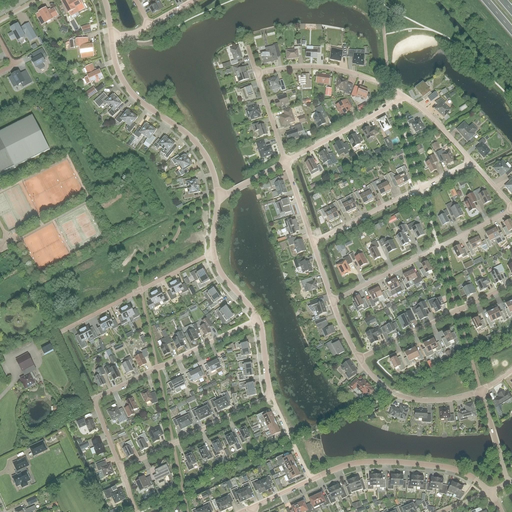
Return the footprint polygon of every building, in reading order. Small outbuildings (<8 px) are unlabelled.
[(74,8),(77,6),(80,5),(77,0),(73,0),(71,2),(69,0),(63,0),(64,1),(62,2),(68,13),(69,13),(71,16),(76,13),(74,10),(75,9),(74,8)] [(153,7),(149,9),(153,14),(159,11),(161,9),(159,6),(162,5),(158,0),(151,4),(153,7)] [(46,9),(39,12),(41,15),(38,17),(41,22),(44,20),(45,23),(52,20),(51,18),(58,15),(54,9),(48,12),(46,9)] [(11,34),(9,35),(10,35),(12,39),(14,38),(16,37),(18,41),(19,41),(18,40),(24,37),(24,38),(25,37),(23,35),(26,33),(31,41),(36,38),(31,29),(28,24),(23,27),(23,28),(20,29),(18,25),(17,25),(12,28),(11,28),(14,32),(11,34)] [(84,34),(91,32),(89,25),(82,28),(84,34)] [(74,47),(80,47),(81,54),(84,54),(85,57),(90,57),(90,53),(94,53),(92,45),(88,45),(87,38),(80,39),(73,40),(74,47)] [(263,59),(264,63),(277,60),(276,54),(279,53),(277,44),(274,45),(274,47),(266,49),(267,53),(261,54),(262,60),(263,59)] [(238,46),(231,49),(231,50),(230,51),(231,52),(231,53),(232,54),(234,61),(231,62),(232,65),(238,63),(237,60),(242,58),(238,46)] [(347,56),(346,46),(343,46),(342,51),(336,50),(336,49),(332,48),(331,53),(332,53),(331,59),(340,61),(341,56),(347,56)] [(294,47),(294,50),(286,51),(287,59),(298,58),(298,55),(301,54),(301,47),(294,47)] [(320,54),(321,47),(313,47),(313,50),(306,50),(306,57),(317,58),(317,54),(320,54)] [(32,61),(36,68),(45,62),(42,57),(45,56),(46,57),(42,49),(37,52),(39,57),(32,61)] [(364,61),(364,55),(356,54),(357,50),(349,50),(349,57),(353,58),(353,64),(359,65),(364,66),(364,61)] [(88,77),(85,78),(88,85),(91,83),(103,78),(99,71),(96,72),(92,65),(86,68),(89,75),(88,76),(88,77)] [(239,65),(233,67),(235,75),(236,74),(239,82),(249,79),(247,74),(246,74),(244,67),(240,69),(239,65)] [(12,75),(12,76),(9,78),(13,85),(16,83),(18,86),(21,84),(23,87),(31,83),(28,76),(23,79),(19,72),(12,75)] [(53,75),(58,83),(61,81),(57,73),(53,75)] [(312,89),(311,80),(309,80),(309,74),(305,74),(305,76),(303,76),(303,75),(296,77),(298,82),(300,82),(300,85),(302,85),(302,89),(312,89)] [(330,76),(317,74),(316,82),(329,84),(330,76)] [(279,83),(277,77),(268,80),(271,90),(280,87),(282,91),(286,90),(283,82),(279,83)] [(336,88),(341,89),(340,91),(345,92),(344,94),(348,95),(350,88),(346,87),(348,81),(342,79),(343,79),(338,77),(337,82),(336,88)] [(432,95),(427,88),(430,87),(427,83),(428,82),(427,82),(422,85),(420,85),(419,86),(414,89),(415,89),(417,93),(419,92),(425,101),(428,99),(431,102),(438,96),(435,93),(432,95)] [(256,99),(252,87),(248,88),(247,85),(248,84),(236,88),(239,87),(244,102),(255,98),(255,99),(256,99)] [(90,98),(97,93),(93,87),(86,93),(90,98)] [(368,90),(360,87),(356,96),(366,99),(368,93),(367,93),(368,90)] [(109,107),(118,99),(114,94),(109,99),(104,93),(103,93),(104,93),(94,102),(99,108),(103,104),(105,106),(107,104),(109,107)] [(275,102),(277,108),(281,106),(288,103),(286,96),(284,97),(283,94),(276,96),(278,99),(279,101),(275,102)] [(446,103),(441,98),(435,102),(439,106),(436,109),(435,109),(438,112),(441,114),(441,115),(444,117),(446,115),(446,114),(450,110),(444,105),(446,103)] [(117,108),(122,103),(118,99),(109,107),(112,109),(108,113),(112,117),(120,111),(117,108)] [(341,106),(337,108),(339,112),(340,111),(342,115),(347,112),(346,111),(349,110),(349,109),(351,108),(347,100),(340,104),(341,106)] [(259,114),(261,113),(259,108),(257,108),(256,104),(255,105),(254,102),(250,103),(248,104),(247,105),(249,112),(248,112),(247,113),(248,117),(249,117),(251,117),(252,120),(260,117),(259,114)] [(318,127),(326,123),(324,119),(327,117),(321,106),(315,109),(318,115),(313,118),(318,127)] [(286,115),(280,117),(283,125),(294,121),(290,109),(285,111),(286,115)] [(125,123),(133,114),(128,110),(124,115),(121,113),(115,120),(120,124),(123,121),(125,123)] [(133,123),(138,118),(133,114),(125,123),(128,125),(126,128),(128,129),(127,131),(130,133),(136,125),(133,123)] [(0,175),(19,166),(50,149),(32,115),(0,131),(0,175)] [(383,119),(379,121),(381,125),(379,126),(381,129),(382,128),(384,131),(391,128),(389,125),(390,124),(387,118),(383,120),(383,119)] [(425,128),(423,125),(422,125),(420,120),(415,122),(413,119),(408,121),(410,125),(411,124),(416,132),(421,130),(425,128)] [(260,137),(268,134),(264,124),(260,126),(259,122),(252,125),(254,132),(258,131),(260,137)] [(145,136),(152,126),(146,123),(142,129),(139,127),(134,135),(139,139),(142,134),(145,136)] [(464,123),(457,130),(467,141),(474,134),(473,133),(477,130),(472,125),(469,128),(464,123)] [(296,130),(286,133),(289,141),(295,139),(296,139),(298,138),(299,137),(297,133),(303,131),(301,124),(294,126),(296,130)] [(153,136),(157,130),(152,126),(145,136),(148,138),(145,142),(150,145),(156,138),(153,136)] [(374,136),(378,133),(375,127),(372,129),(370,130),(369,127),(362,130),(367,140),(374,136)] [(355,134),(348,138),(353,148),(361,144),(360,143),(363,141),(360,136),(357,137),(355,134)] [(163,149),(170,140),(166,136),(161,141),(158,139),(153,145),(158,149),(160,147),(163,149)] [(483,145),(486,142),(483,139),(478,143),(480,145),(476,148),(481,154),(484,158),(488,154),(487,154),(490,152),(483,145)] [(171,149),(175,144),(170,140),(163,149),(166,151),(164,154),(166,155),(164,157),(167,159),(173,151),(174,151),(171,149)] [(273,154),(271,147),(266,149),(263,141),(257,143),(259,152),(259,153),(260,157),(261,157),(261,158),(273,154)] [(344,144),(342,141),(333,146),(339,156),(344,154),(345,155),(349,153),(348,151),(350,150),(347,143),(344,144)] [(440,148),(437,142),(432,145),(434,151),(440,148)] [(376,156),(387,151),(385,146),(374,152),(376,156)] [(330,158),(326,150),(319,154),(324,164),(327,162),(329,167),(337,162),(334,156),(330,158)] [(435,153),(440,162),(445,160),(447,164),(454,161),(449,151),(446,153),(445,151),(443,152),(442,150),(435,153)] [(179,166),(189,160),(186,154),(180,158),(178,155),(171,160),(175,165),(177,163),(179,166)] [(431,173),(437,169),(434,164),(438,162),(434,155),(429,158),(430,161),(426,163),(431,173)] [(310,159),(309,159),(307,160),(307,161),(307,162),(306,163),(308,167),(307,167),(310,172),(318,169),(320,173),(323,171),(320,165),(317,166),(316,164),(315,163),(314,163),(312,159),(310,160),(310,159)] [(187,169),(193,165),(189,160),(179,166),(181,169),(178,171),(182,176),(188,172),(189,172),(187,169)] [(509,168),(502,162),(498,165),(494,168),(497,172),(498,172),(501,176),(506,171),(509,174),(511,170),(511,165),(509,168)] [(408,173),(406,170),(404,166),(401,168),(402,170),(400,171),(402,175),(399,176),(404,185),(408,183),(407,182),(408,181),(405,174),(408,173)] [(404,185),(399,176),(397,177),(396,176),(391,173),(388,174),(392,181),(395,180),(398,186),(399,186),(400,187),(404,185)] [(386,183),(382,185),(386,194),(391,192),(390,191),(391,190),(387,183),(390,182),(387,175),(384,177),(387,182),(386,183)] [(199,186),(198,180),(191,181),(190,178),(182,180),(184,186),(187,185),(187,188),(199,186)] [(275,186),(277,191),(272,192),(274,198),(279,196),(279,195),(287,193),(283,181),(278,183),(277,178),(271,181),(272,187),(275,186)] [(382,185),(379,180),(372,184),(375,190),(377,188),(381,195),(382,195),(382,196),(386,194),(382,185)] [(367,186),(367,187),(363,190),(363,189),(365,194),(369,203),(373,200),(373,199),(374,199),(370,192),(373,191),(370,185),(367,186)] [(194,193),(200,192),(199,186),(187,188),(188,192),(185,193),(186,195),(184,195),(185,199),(194,197),(194,198),(195,198),(194,193)] [(480,197),(484,205),(491,201),(486,191),(482,193),(480,189),(474,192),(477,199),(480,197)] [(369,203),(365,194),(362,195),(362,194),(361,194),(361,193),(360,193),(359,193),(358,194),(357,191),(354,193),(357,199),(360,197),(364,204),(365,204),(365,205),(369,203)] [(468,200),(464,202),(469,212),(476,209),(473,204),(477,202),(473,193),(466,196),(468,200)] [(353,194),(350,195),(350,196),(348,197),(350,201),(347,202),(352,211),(356,209),(356,208),(353,201),(356,200),(353,194)] [(289,205),(290,205),(288,199),(281,201),(275,203),(277,210),(279,209),(280,210),(280,211),(281,212),(282,212),(284,212),(285,212),(285,213),(291,211),(289,205)] [(352,211),(347,202),(346,199),(345,199),(344,199),(340,201),(340,200),(337,202),(340,208),(343,206),(346,213),(347,212),(348,214),(352,211)] [(459,208),(458,205),(454,207),(452,202),(446,205),(449,212),(452,211),(456,219),(463,215),(461,212),(462,212),(462,209),(460,208),(459,208)] [(335,203),(333,204),(328,207),(335,220),(339,218),(338,217),(339,217),(336,210),(338,208),(335,203)] [(335,220),(328,207),(320,211),(323,216),(326,215),(329,222),(330,221),(331,222),(335,220)] [(445,214),(438,217),(443,225),(449,222),(446,216),(449,215),(446,210),(443,211),(445,214)] [(296,237),(294,238),(293,235),(296,234),(296,232),(300,231),(296,220),(292,221),(292,220),(285,222),(287,228),(286,229),(287,232),(288,232),(290,236),(287,237),(288,240),(290,246),(295,244),(298,253),(305,251),(303,244),(304,244),(302,239),(297,241),(296,237)] [(511,221),(510,220),(504,223),(506,227),(503,229),(507,236),(511,233),(511,222),(511,221)] [(415,222),(407,226),(410,231),(413,230),(417,238),(425,234),(421,228),(424,227),(422,223),(419,224),(417,226),(415,222)] [(404,225),(398,228),(401,234),(397,236),(402,246),(409,242),(404,234),(407,232),(404,225)] [(494,228),(490,230),(495,239),(497,244),(502,242),(506,240),(502,234),(499,235),(496,228),(495,229),(494,228)] [(487,233),(486,233),(489,240),(486,242),(489,248),(492,246),(490,242),(491,241),(495,239),(490,230),(486,232),(487,233)] [(478,238),(477,236),(473,239),(477,248),(480,246),(480,247),(485,251),(488,249),(485,242),(482,244),(478,237),(478,238)] [(391,240),(388,242),(386,241),(385,238),(379,241),(382,247),(385,245),(389,253),(396,249),(391,240)] [(477,248),(473,239),(469,241),(469,242),(468,242),(472,249),(469,250),(472,256),(475,255),(473,250),(474,250),(477,248)] [(375,260),(380,257),(376,249),(379,247),(376,241),(371,243),(373,248),(369,250),(371,253),(371,254),(370,255),(371,257),(372,257),(373,257),(375,260)] [(459,245),(453,249),(458,258),(462,256),(463,258),(468,255),(464,248),(461,249),(459,245)] [(360,267),(367,263),(362,253),(355,257),(353,253),(350,255),(353,261),(356,260),(357,262),(360,267)] [(337,266),(342,276),(351,272),(347,266),(352,263),(349,256),(343,259),(345,262),(337,266)] [(305,257),(297,260),(294,261),(296,269),(301,267),(303,273),(308,272),(309,273),(313,271),(309,261),(307,262),(305,257)] [(432,270),(427,262),(421,265),(423,269),(420,270),(424,279),(430,276),(428,272),(432,270)] [(491,273),(496,284),(502,281),(498,273),(501,271),(499,266),(493,268),(495,271),(491,273)] [(412,269),(408,272),(414,285),(423,281),(418,272),(415,274),(413,270),(412,271),(412,269)] [(207,275),(205,270),(199,273),(197,270),(190,273),(192,277),(193,276),(194,278),(197,277),(198,280),(207,275)] [(404,275),(403,275),(407,282),(404,283),(407,289),(411,287),(410,286),(414,284),(414,285),(408,272),(403,274),(404,275)] [(210,280),(207,275),(198,280),(200,283),(197,284),(200,289),(206,286),(204,283),(210,280)] [(481,277),(476,280),(477,282),(481,291),(487,288),(485,285),(490,283),(488,277),(483,280),(481,277)] [(394,278),(390,280),(395,289),(397,293),(402,291),(405,290),(402,284),(399,286),(396,279),(395,279),(394,278)] [(308,279),(301,281),(303,288),(305,288),(306,291),(309,290),(309,292),(318,289),(317,286),(318,286),(317,283),(316,283),(315,281),(309,283),(308,279)] [(182,286),(179,280),(176,281),(173,282),(178,292),(181,291),(183,294),(188,291),(185,285),(182,286)] [(387,283),(386,284),(389,291),(386,292),(389,298),(392,296),(392,295),(397,293),(395,289),(390,280),(386,282),(387,283)] [(470,281),(465,284),(467,287),(463,288),(468,297),(470,296),(470,295),(475,292),(470,281)] [(178,292),(173,282),(170,284),(168,285),(171,292),(168,294),(171,301),(177,298),(175,294),(178,292)] [(377,287),(373,289),(377,298),(381,296),(382,296),(385,300),(388,299),(385,293),(382,294),(378,288),(377,287)] [(210,299),(218,293),(215,288),(210,292),(208,290),(203,293),(206,298),(208,296),(210,299)] [(369,292),(369,293),(372,299),(369,301),(373,307),(375,306),(374,304),(379,301),(377,298),(373,289),(369,291),(369,292)] [(169,301),(166,295),(163,296),(159,290),(157,291),(154,292),(159,302),(162,301),(164,303),(169,301)] [(159,302),(154,292),(151,294),(148,295),(152,302),(149,304),(152,310),(157,307),(156,304),(159,302)] [(216,302),(222,298),(218,293),(210,299),(212,302),(210,303),(211,305),(209,307),(211,309),(218,304),(216,302)] [(353,299),(355,303),(353,304),(357,311),(363,309),(364,310),(369,308),(364,298),(361,300),(359,296),(353,299)] [(444,305),(440,297),(434,300),(433,299),(428,301),(432,309),(433,308),(436,313),(441,310),(440,308),(442,307),(441,306),(444,305)] [(326,312),(323,302),(319,304),(318,300),(310,302),(311,306),(310,306),(310,307),(309,307),(313,312),(316,310),(318,316),(322,314),(322,313),(326,312)] [(418,306),(412,309),(415,315),(417,314),(420,320),(427,317),(424,310),(427,308),(424,302),(418,305),(418,306)] [(140,316),(136,310),(133,312),(130,305),(128,306),(127,306),(124,308),(129,318),(133,316),(134,319),(140,316)] [(223,317),(231,311),(228,306),(222,310),(220,307),(215,311),(218,316),(221,314),(223,317)] [(129,318),(124,308),(121,309),(119,311),(122,317),(119,319),(122,325),(128,322),(126,319),(129,318)] [(500,314),(497,308),(492,311),(496,320),(502,317),(504,322),(507,320),(503,313),(500,314)] [(398,318),(403,328),(409,326),(408,324),(411,321),(415,320),(410,310),(407,312),(403,314),(404,315),(398,318)] [(229,320),(234,316),(231,311),(223,317),(225,319),(222,321),(225,326),(231,322),(229,320)] [(496,320),(492,311),(487,313),(490,319),(487,320),(490,328),(493,327),(492,325),(495,324),(493,321),(496,320)] [(112,322),(109,316),(107,317),(103,318),(109,328),(112,327),(113,330),(119,327),(116,321),(112,322)] [(480,321),(478,317),(472,320),(476,329),(480,327),(481,330),(487,327),(483,320),(480,321)] [(109,328),(103,318),(100,320),(98,321),(101,328),(98,330),(101,336),(107,333),(106,330),(109,328)] [(208,327),(209,327),(212,325),(207,318),(202,320),(204,325),(200,327),(205,336),(211,332),(208,327)] [(326,321),(319,323),(318,321),(315,322),(318,328),(322,326),(323,330),(322,330),(325,337),(336,333),(336,332),(335,333),(332,326),(328,328),(325,321),(326,321)] [(392,323),(384,327),(387,334),(395,331),(395,329),(397,328),(398,328),(395,323),(392,324),(392,323)] [(190,326),(185,329),(187,333),(188,336),(189,339),(190,339),(191,342),(192,342),(195,341),(195,340),(199,338),(196,332),(199,331),(195,324),(190,326)] [(98,337),(95,331),(92,333),(88,326),(86,328),(86,327),(83,329),(88,339),(91,338),(92,340),(98,337)] [(371,344),(378,341),(376,337),(381,334),(379,328),(373,331),(373,330),(366,333),(371,344)] [(88,339),(83,329),(79,331),(77,332),(81,339),(77,340),(82,349),(88,346),(85,341),(88,339)] [(445,338),(442,340),(446,348),(452,346),(450,342),(454,340),(457,338),(454,332),(451,334),(449,331),(443,334),(445,338)] [(177,338),(173,340),(178,349),(184,346),(181,340),(184,338),(181,332),(176,335),(177,338)] [(168,336),(160,340),(163,346),(160,347),(164,355),(170,352),(166,345),(168,344),(169,344),(172,343),(168,336)] [(434,339),(428,341),(433,350),(435,349),(437,352),(442,349),(439,343),(437,345),(434,339)] [(239,348),(240,351),(250,349),(249,343),(242,345),(241,340),(235,343),(237,349),(239,348)] [(345,352),(339,341),(333,344),(332,341),(324,345),(327,344),(332,354),(333,355),(334,355),(336,355),(337,354),(338,355),(345,352)] [(428,341),(423,344),(426,350),(423,351),(426,358),(435,354),(433,350),(428,341)] [(100,344),(102,348),(97,351),(99,353),(105,350),(102,343),(100,344)] [(53,345),(43,348),(45,354),(55,351),(53,345)] [(415,348),(410,350),(414,359),(417,358),(419,361),(421,360),(424,359),(421,352),(418,354),(415,348)] [(135,357),(136,360),(140,367),(147,364),(145,360),(145,358),(148,356),(147,349),(142,351),(143,354),(140,355),(135,354),(135,357)] [(245,356),(251,355),(250,349),(240,351),(241,354),(236,355),(237,361),(245,359),(245,356)] [(453,356),(450,349),(445,351),(448,358),(453,356)] [(414,359),(410,350),(405,353),(408,359),(405,360),(408,367),(411,365),(410,365),(413,363),(411,361),(414,359)] [(28,354),(16,360),(22,371),(34,365),(28,354)] [(117,362),(114,355),(113,355),(112,354),(108,356),(109,357),(112,364),(117,362)] [(133,363),(132,360),(130,357),(124,359),(126,363),(122,364),(127,374),(133,370),(131,365),(133,363)] [(406,369),(402,360),(402,359),(398,361),(396,357),(390,360),(394,369),(398,367),(401,371),(406,369)] [(223,371),(220,365),(223,364),(220,358),(216,360),(212,362),(216,370),(218,374),(223,371)] [(357,370),(350,360),(342,365),(342,366),(342,367),(341,368),(342,369),(343,370),(344,371),(345,370),(347,374),(346,375),(349,379),(353,376),(351,374),(357,370)] [(216,370),(212,362),(208,364),(204,366),(207,372),(210,370),(211,373),(216,370)] [(253,370),(253,364),(246,365),(246,362),(239,362),(240,368),(243,368),(243,371),(253,370)] [(120,376),(115,366),(111,368),(110,366),(105,369),(108,375),(111,373),(114,379),(120,376)] [(198,369),(194,371),(199,380),(203,378),(202,377),(203,376),(202,374),(205,373),(202,367),(198,369)] [(102,376),(105,374),(102,368),(96,371),(98,375),(94,377),(99,387),(101,386),(102,386),(103,386),(104,386),(104,385),(106,384),(102,376)] [(254,376),(253,370),(243,371),(244,374),(239,375),(239,380),(248,379),(247,376),(254,376)] [(199,380),(194,371),(190,373),(186,375),(189,380),(192,379),(193,381),(194,381),(194,382),(199,380)] [(35,383),(30,374),(20,379),(24,385),(23,385),(25,389),(29,387),(35,383)] [(180,378),(176,380),(180,388),(185,385),(184,383),(187,382),(184,376),(180,378)] [(175,390),(177,393),(182,391),(180,388),(176,380),(172,382),(172,381),(168,384),(171,389),(172,392),(175,390)] [(371,388),(371,387),(364,380),(362,382),(361,382),(360,382),(359,383),(356,380),(349,387),(353,391),(357,387),(361,392),(364,395),(367,392),(370,395),(374,391),(375,392),(371,388)] [(245,388),(246,391),(256,389),(255,383),(248,385),(248,382),(239,383),(240,386),(242,386),(242,389),(245,388)] [(257,395),(256,389),(246,391),(247,394),(244,395),(244,398),(248,398),(247,397),(257,395)] [(148,391),(142,394),(146,402),(150,401),(152,404),(158,403),(156,394),(151,396),(148,391)] [(498,406),(511,397),(508,392),(505,393),(504,391),(498,395),(499,397),(494,400),(498,406)] [(228,401),(231,400),(227,392),(224,393),(226,397),(220,400),(225,409),(230,406),(228,401)] [(138,408),(133,398),(126,402),(129,408),(125,409),(129,417),(135,414),(133,410),(138,408)] [(225,409),(220,400),(217,401),(215,398),(210,400),(214,408),(216,407),(219,412),(225,409)] [(209,410),(212,409),(208,401),(203,404),(205,407),(201,409),(206,418),(212,415),(209,410)] [(458,413),(460,420),(476,416),(473,404),(466,406),(467,411),(458,413)] [(392,407),(390,414),(405,419),(408,408),(401,406),(400,410),(392,407)] [(107,411),(109,414),(112,420),(117,418),(120,424),(128,420),(124,413),(121,415),(117,407),(111,409),(107,411)] [(206,418),(201,409),(198,410),(197,408),(191,411),(195,417),(197,416),(200,421),(206,418)] [(454,421),(454,414),(450,415),(449,408),(443,409),(439,409),(440,413),(440,419),(448,418),(448,422),(454,421)] [(185,410),(180,413),(187,427),(193,425),(190,419),(193,418),(189,411),(187,413),(185,410)] [(427,411),(416,410),(415,418),(415,419),(416,420),(418,420),(418,419),(418,418),(422,418),(422,421),(423,422),(430,423),(431,415),(427,415),(427,411)] [(265,421),(274,417),(271,412),(264,415),(263,413),(257,415),(259,421),(260,420),(262,423),(265,421)] [(181,430),(187,427),(182,416),(173,420),(176,427),(179,426),(181,430)] [(264,428),(276,422),(274,418),(274,419),(274,417),(265,421),(266,424),(263,425),(264,428)] [(86,422),(84,419),(77,422),(80,429),(86,426),(90,433),(97,430),(94,424),(94,423),(93,420),(86,422)] [(278,426),(276,422),(264,428),(265,430),(268,429),(270,431),(278,427),(278,426)] [(158,437),(163,434),(160,427),(154,429),(155,431),(149,434),(153,443),(160,440),(158,437)] [(245,427),(239,430),(242,436),(240,437),(242,443),(245,442),(244,439),(250,437),(245,427)] [(275,435),(280,432),(278,427),(270,431),(265,433),(267,435),(268,438),(275,435)] [(142,450),(148,447),(146,443),(149,442),(144,433),(138,436),(140,440),(137,442),(139,446),(140,446),(142,450)] [(242,448),(237,439),(235,440),(232,434),(226,437),(230,446),(234,445),(237,451),(242,448)] [(92,442),(98,456),(105,453),(105,452),(106,452),(104,448),(100,439),(92,442)] [(47,450),(43,441),(29,447),(34,456),(47,450)] [(89,446),(87,441),(82,443),(79,445),(81,450),(89,446)] [(127,447),(123,449),(125,453),(126,452),(128,457),(134,454),(131,448),(134,447),(131,441),(125,443),(127,447)] [(220,443),(218,441),(212,444),(215,449),(212,451),(215,457),(220,454),(219,452),(223,450),(221,447),(222,447),(220,443)] [(213,458),(210,452),(208,453),(205,447),(199,450),(203,459),(207,458),(208,460),(213,458)] [(196,463),(191,454),(185,457),(188,462),(186,464),(189,471),(194,468),(192,465),(196,463)] [(280,467),(294,460),(291,455),(284,458),(283,455),(276,458),(278,461),(280,466),(280,467)] [(29,466),(25,457),(13,463),(17,471),(18,471),(19,474),(13,477),(14,480),(13,481),(14,483),(16,484),(17,486),(21,484),(22,486),(23,486),(27,485),(27,484),(26,482),(30,480),(27,473),(29,473),(28,470),(27,470),(26,467),(29,466)] [(284,471),(296,465),(294,461),(294,460),(280,467),(285,464),(286,467),(283,468),(284,471)] [(115,473),(113,470),(111,464),(105,466),(103,462),(96,465),(99,471),(102,470),(105,477),(111,474),(115,473)] [(166,482),(164,477),(171,474),(166,465),(157,469),(158,471),(156,472),(156,474),(153,476),(158,487),(165,485),(164,483),(166,482)] [(286,476),(298,470),(298,469),(296,465),(284,471),(282,472),(283,474),(285,473),(286,476)] [(294,478),(300,475),(298,470),(286,476),(289,481),(287,481),(289,485),(295,482),(294,478)] [(377,485),(376,475),(370,475),(370,476),(370,482),(367,482),(368,490),(374,489),(373,485),(377,485)] [(386,488),(385,481),(383,481),(382,475),(383,475),(376,475),(377,485),(380,485),(380,488),(386,488)] [(397,486),(397,475),(391,475),(391,476),(391,482),(388,482),(388,489),(394,490),(394,486),(397,486)] [(403,482),(403,476),(404,476),(397,475),(397,486),(403,486),(403,489),(406,489),(406,482),(403,482)] [(145,478),(144,476),(139,478),(139,479),(136,481),(141,491),(153,485),(152,483),(150,476),(145,478)] [(269,483),(272,482),(269,476),(267,477),(267,478),(261,481),(266,491),(272,488),(269,483)] [(417,487),(418,477),(411,476),(411,477),(412,477),(411,483),(408,482),(408,489),(414,489),(414,487),(417,487)] [(366,490),(363,482),(361,483),(359,477),(353,479),(357,491),(363,489),(363,491),(366,490)] [(423,484),(424,477),(424,478),(424,477),(418,477),(417,487),(420,487),(420,490),(426,490),(426,484),(423,484)] [(436,489),(437,479),(431,478),(430,484),(427,484),(427,491),(432,491),(433,489),(436,489)] [(357,491),(353,479),(347,481),(347,482),(347,481),(349,487),(346,488),(349,495),(352,495),(351,493),(357,491)] [(444,494),(446,486),(442,486),(443,480),(444,480),(437,479),(436,489),(439,489),(438,493),(444,494)] [(266,491),(261,481),(258,483),(257,480),(251,483),(255,490),(257,488),(260,494),(266,491)] [(453,494),(458,485),(452,482),(451,482),(452,482),(449,488),(446,486),(444,494),(446,495),(448,492),(453,494)] [(252,491),(249,483),(243,485),(245,489),(242,490),(246,500),(252,497),(250,492),(252,491)] [(347,497),(344,489),(341,491),(339,485),(333,487),(338,497),(340,495),(342,499),(347,497)] [(460,493),(463,487),(463,488),(463,487),(458,485),(453,494),(454,494),(453,497),(455,498),(460,500),(464,495),(460,493)] [(338,497),(333,487),(327,490),(328,490),(330,496),(328,497),(331,504),(336,502),(335,498),(338,497)] [(111,488),(104,492),(107,499),(113,497),(116,504),(119,502),(119,501),(125,498),(120,489),(114,493),(111,488)] [(246,500),(242,490),(239,492),(237,488),(231,491),(235,499),(238,498),(240,503),(246,500)] [(330,504),(327,497),(324,498),(321,493),(315,496),(320,505),(323,503),(325,506),(330,504)] [(233,500),(230,494),(227,496),(228,497),(222,500),(226,509),(232,507),(230,501),(233,500)] [(320,505),(315,496),(309,499),(312,504),(309,505),(312,511),(317,510),(316,507),(320,505)] [(220,511),(226,509),(222,500),(216,502),(215,500),(212,501),(215,508),(218,507),(220,511)] [(56,501),(50,504),(53,510),(59,508),(56,501)] [(312,511),(309,505),(306,506),(304,501),(297,504),(301,511),(304,511),(306,511),(305,511),(312,511)] [(213,509),(210,502),(204,505),(205,507),(202,509),(203,511),(210,511),(210,510),(213,509)] [(416,511),(415,509),(419,508),(419,509),(420,509),(416,503),(413,504),(413,503),(408,506),(410,511),(416,511)]
